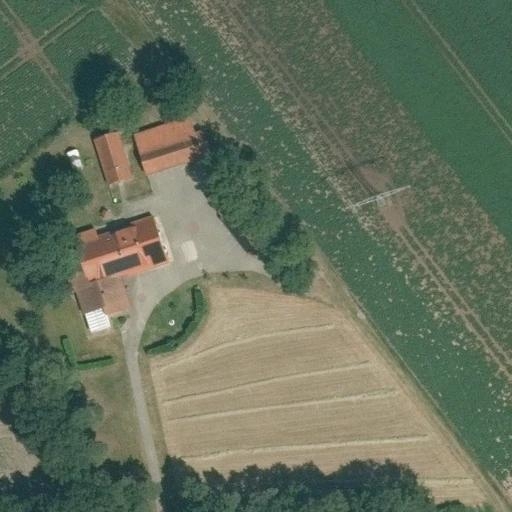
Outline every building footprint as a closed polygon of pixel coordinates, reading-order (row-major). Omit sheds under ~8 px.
[(195,117),(140,133),(151,171),(220,151),(213,126),(199,130),(195,117)] [(125,131),(99,139),(112,183),(138,175),(125,131)] [(234,183),(215,197),(256,252),(274,238),(234,183)] [(101,226),(80,232),(91,267),(96,284),(104,282),(173,261),(159,214),(141,219),(143,224),(103,236),(101,226)] [(77,272),(89,312),(111,305),(104,282),(96,284),(91,267),(77,272)]
